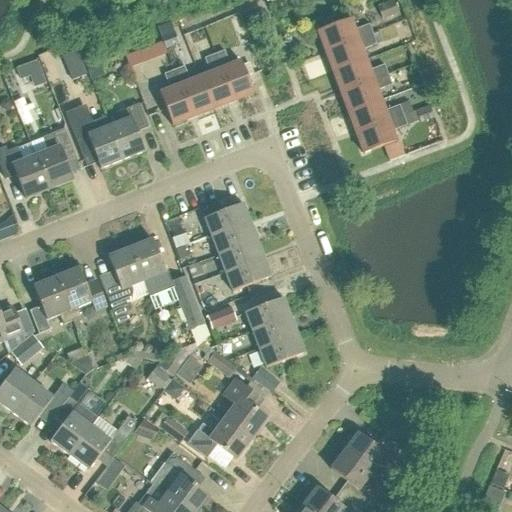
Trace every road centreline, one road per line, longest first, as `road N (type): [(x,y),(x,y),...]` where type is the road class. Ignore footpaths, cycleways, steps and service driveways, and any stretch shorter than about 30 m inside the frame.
road 1 (residential): [(354,369),(270,149),(0,255)]
road 2 (residential): [(250,511),(354,369)]
road 3 (residential): [(502,383),(354,369)]
